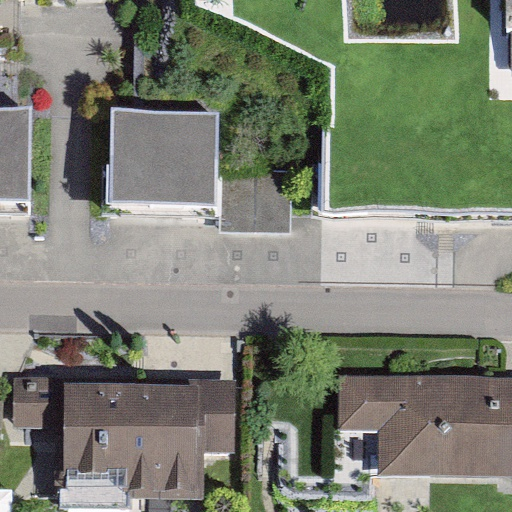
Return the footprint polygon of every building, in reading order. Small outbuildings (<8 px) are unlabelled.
[(0,77),(0,107),(25,105),(22,76),(0,77)] [(212,127),(109,122),(105,218),(207,223),(212,127)] [(23,126),(0,125),(0,222),(21,223),(23,126)] [(511,387),(339,382),(338,436),(378,437),(376,481),(511,485),(511,387)] [(231,466),(231,383),(191,383),(191,395),(64,395),(65,383),(14,383),(14,447),(50,447),(50,510),(193,511),(193,466),(231,466)]
